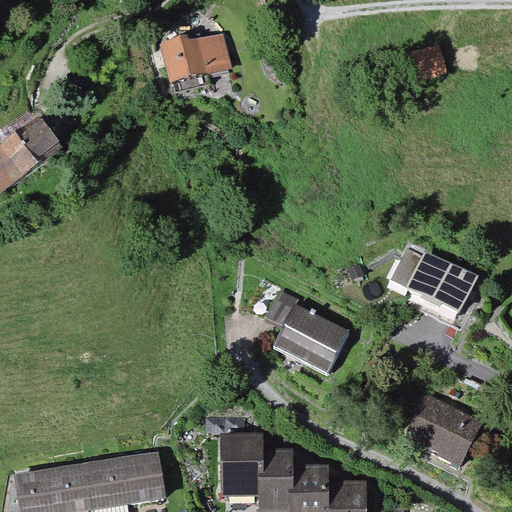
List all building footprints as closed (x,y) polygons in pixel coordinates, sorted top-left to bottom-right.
[(190,41),(163,48),(176,92),(236,74),(226,37),(192,47),(190,41)] [(46,122),(0,154),(0,197),(4,203),(70,157),(46,122)] [(464,320),(481,284),(410,250),(393,286),(464,320)] [(360,328),(301,304),(286,339),(346,363),(360,328)] [(263,351),(277,356),(283,336),(269,331),(263,351)] [(486,427),(429,401),(407,447),(464,474),(486,427)] [(264,443),(225,445),(228,508),(262,507),(262,511),(372,511),(371,487),(336,489),(335,470),(298,472),(297,459),(265,460),(264,443)] [(161,459),(17,481),(21,511),(130,511),(168,506),(161,459)]
